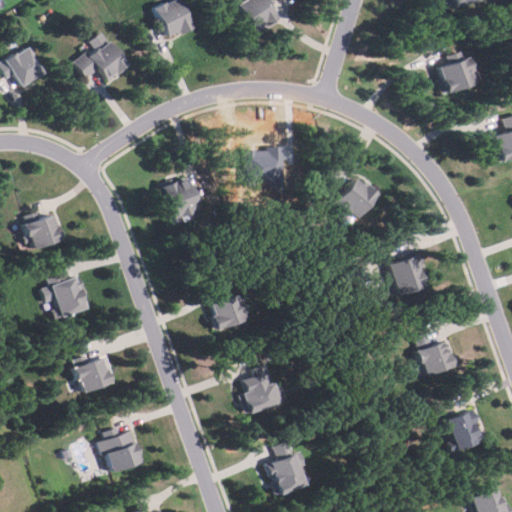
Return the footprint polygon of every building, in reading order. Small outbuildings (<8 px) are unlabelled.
[(187,27),(174,0),(163,0),(148,7),(161,35),(172,30),(174,33),(187,27)] [(262,1),(263,0),(238,0),(233,3),(250,32),(273,18),(262,1)] [(440,0),(442,8),(469,0),(440,0)] [(92,68),(102,81),(126,62),(120,54),(117,56),(97,31),(76,47),(80,51),(68,61),(81,77),(92,68)] [(0,74),(3,79),(9,75),(17,87),(39,72),(21,45),(0,58),(0,74)] [(431,66),(439,92),(468,82),(460,56),(431,66)] [(493,160),(511,153),(511,112),(498,117),(502,130),(485,135),(493,160)] [(240,185),(240,147),(279,147),(279,185),(240,185)] [(330,200),(350,218),(372,193),(352,175),(330,200)] [(169,224),(195,216),(183,176),(157,184),(169,224)] [(17,224),(27,248),(56,237),(46,213),(17,224)] [(395,293),(424,285),(414,253),(385,261),(395,293)] [(71,271),(43,281),(54,316),(83,306),(71,271)] [(204,302),(211,328),(243,318),(235,292),(204,302)] [(407,335),(419,374),(449,365),(441,338),(426,343),(423,331),(407,335)] [(66,366),(74,392),(111,380),(103,354),(66,366)] [(248,367),(250,374),(237,378),(241,391),(234,393),(239,412),(274,402),(263,362),(248,367)] [(480,440),(470,408),(441,418),(452,449),(480,440)] [(106,472),(138,459),(126,428),(94,441),(106,472)] [(299,464),(294,450),(261,462),(272,494),(299,484),(293,466),(299,464)] [(462,496),(467,511),(502,511),(495,486),(462,496)]
